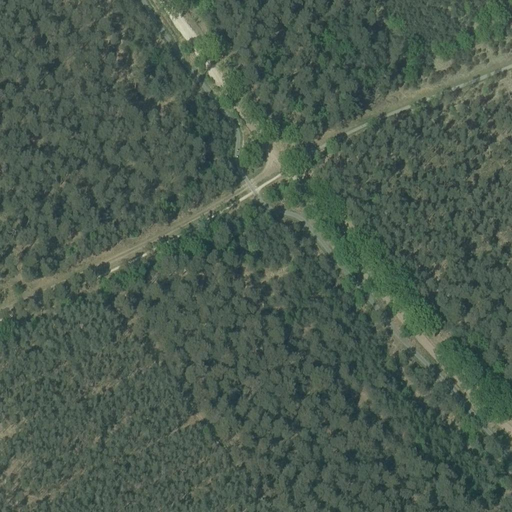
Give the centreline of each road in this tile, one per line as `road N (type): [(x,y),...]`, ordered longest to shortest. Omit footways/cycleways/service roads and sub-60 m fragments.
road 1 (track): [(511,417),(285,170),(164,0)]
road 2 (track): [(0,311),(179,227),(281,164)]
